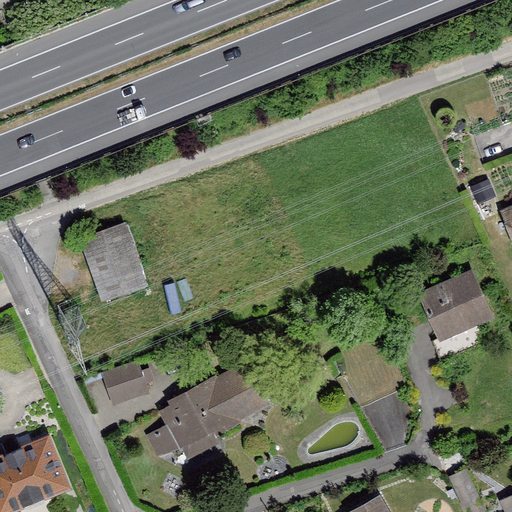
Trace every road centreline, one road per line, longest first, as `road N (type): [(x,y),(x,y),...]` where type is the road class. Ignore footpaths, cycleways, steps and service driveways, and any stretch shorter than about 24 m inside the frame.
road 1 (residential): [(16,225),(511,50)]
road 2 (motorway): [(0,155),(391,0)]
road 3 (residential): [(16,225),(36,318),(126,511)]
road 4 (motorway): [(227,0),(0,90)]
road 5 (residential): [(426,452),(227,511)]
